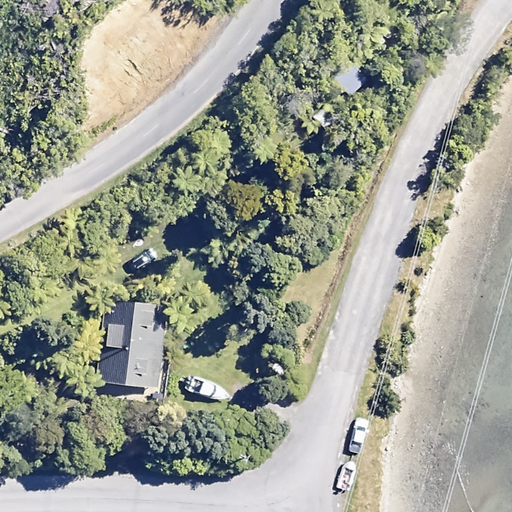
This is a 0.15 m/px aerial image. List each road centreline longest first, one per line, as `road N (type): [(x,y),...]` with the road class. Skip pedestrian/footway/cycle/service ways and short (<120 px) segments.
road 1 (tertiary): [(272,0),(227,61),(149,136),(0,228)]
road 2 (tertiary): [(0,493),(245,511)]
